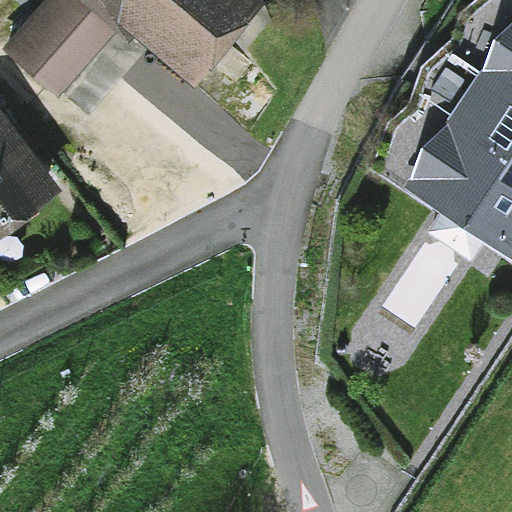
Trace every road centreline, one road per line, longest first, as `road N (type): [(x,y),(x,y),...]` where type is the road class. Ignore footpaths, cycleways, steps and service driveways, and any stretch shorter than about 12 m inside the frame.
road 1 (residential): [(309,511),(275,372),(270,205)]
road 2 (unclassified): [(0,336),(270,205)]
road 3 (residential): [(270,205),(388,0)]
